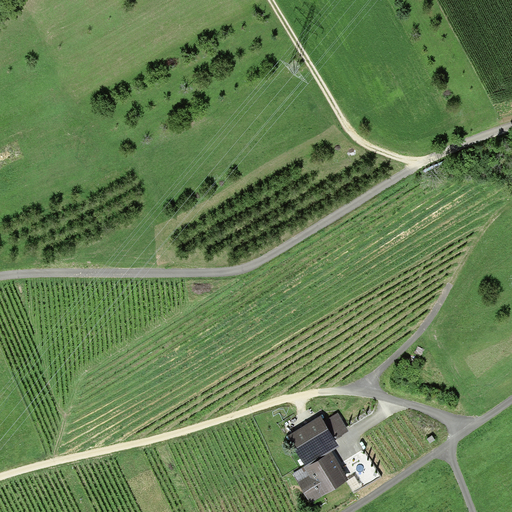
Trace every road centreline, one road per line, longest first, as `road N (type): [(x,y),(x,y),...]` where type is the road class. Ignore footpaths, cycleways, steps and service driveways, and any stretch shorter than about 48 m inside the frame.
road 1 (track): [(0,276),(225,273),(258,264),(421,162),(511,126)]
road 2 (track): [(0,478),(281,401),(367,393),(371,377),(412,340),(448,286)]
road 3 (track): [(268,0),(356,139),(403,162),(421,162)]
road 4 (unclassified): [(367,393),(463,431),(511,397)]
road 5 (track): [(344,511),(463,431)]
